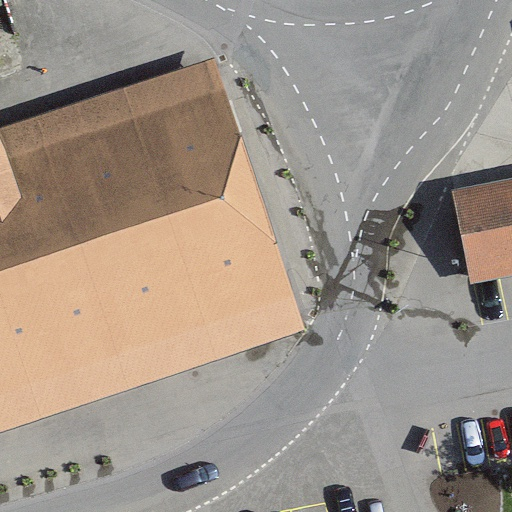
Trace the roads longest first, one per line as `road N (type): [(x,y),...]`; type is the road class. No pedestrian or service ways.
road 1 (unclassified): [(371,83),(368,210),(344,346),(248,443),(164,484),(77,511)]
road 2 (unclassified): [(371,83),(207,0)]
road 3 (unclassified): [(459,0),(371,83)]
